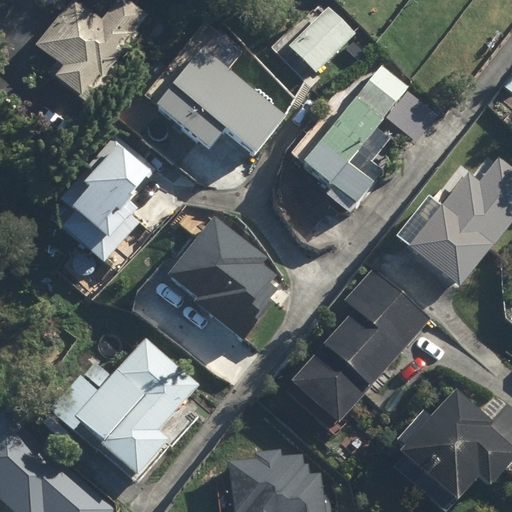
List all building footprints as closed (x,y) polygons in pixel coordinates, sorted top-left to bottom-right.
[(45,88),(72,108),(88,88),(92,91),(131,43),(128,40),(141,23),(115,3),(96,28),(68,5),(28,53),(55,75),(45,88)] [(281,55),(308,81),(349,40),(322,13),(281,55)] [(240,145),(277,99),(197,33),(143,99),(193,141),(210,120),(240,145)] [(341,65),(358,80),(368,69),(351,54),(341,65)] [(352,106),(377,126),(403,94),(378,73),(352,106)] [(351,158),(377,126),(352,106),(296,173),(347,215),(377,179),(351,158)] [(156,173),(117,138),(87,172),(95,179),(87,187),(81,182),(61,205),(75,217),(64,231),(104,266),(140,226),(132,219),(139,211),(129,203),(156,173)] [(411,254),(461,292),(511,225),(511,171),(498,160),(480,183),(471,175),(411,254)] [(253,193),(272,212),(284,200),(265,181),(253,193)] [(264,267),(269,260),(213,219),(167,282),(197,303),(192,309),(244,346),(272,309),(268,306),(278,293),(271,288),(279,278),(264,267)] [(284,391),(330,433),(427,324),(371,275),(340,310),(350,319),(284,391)] [(113,448),(149,477),(179,440),(168,431),(205,386),(152,340),(87,418),(117,443),(113,448)] [(93,377),(108,388),(118,375),(104,364),(93,377)] [(496,426),(456,392),(400,456),(459,507),(479,484),(490,493),(511,468),(511,447),(492,430),(496,426)] [(0,420),(0,511),(100,511),(105,506),(0,420)] [(257,462),(229,466),(235,511),(332,511),(330,495),(323,489),(322,475),(310,477),(309,466),(305,466),(303,456),(283,459),(282,453),(256,456),(257,462)]
